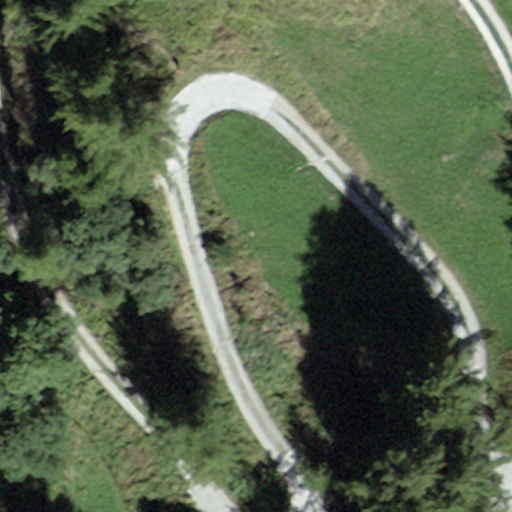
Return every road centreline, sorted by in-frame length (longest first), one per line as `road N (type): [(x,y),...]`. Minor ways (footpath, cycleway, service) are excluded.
road 1 (track): [(170,135),(190,102),(241,94),(275,112),(391,227),(426,267),(455,320),(468,384),(463,437),(482,491),(511,502)]
road 2 (track): [(0,173),(27,262),(56,320),(193,473),(217,511)]
road 3 (track): [(309,511),(237,385),(175,194),(170,135)]
